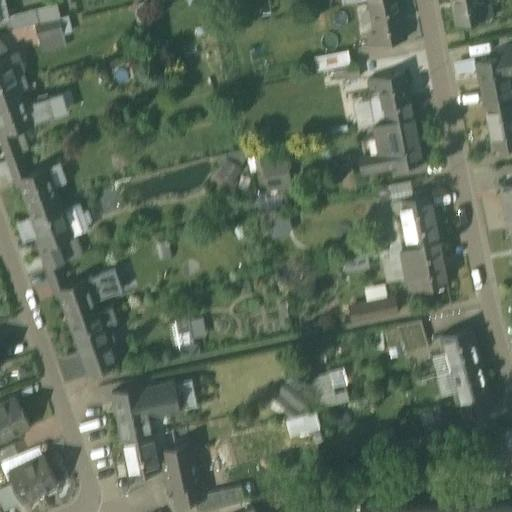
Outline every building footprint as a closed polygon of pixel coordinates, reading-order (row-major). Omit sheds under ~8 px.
[(397,0),(367,0),(373,30),(366,32),(369,46),(405,39),(397,0)] [(479,0),(449,0),(454,24),(491,17),(488,3),(480,4),(479,0)] [(54,5),(10,17),(13,31),(34,26),(58,20),(54,5)] [(67,17),(58,20),(62,36),(71,33),(67,17)] [(58,20),(34,26),(39,41),(62,36),(58,20)] [(62,36),(39,41),(41,52),(65,47),(62,36)] [(511,56),(476,63),(485,107),(511,101),(511,47),(509,48),(511,56)] [(318,57),(321,69),(355,62),(352,50),(318,57)] [(22,72),(15,53),(7,57),(8,57),(14,75),(22,72)] [(0,59),(0,97),(19,91),(19,90),(14,75),(8,57),(7,57),(0,59)] [(403,70),(368,78),(370,91),(379,89),(385,119),(385,120),(412,114),(403,70)] [(27,87),(22,72),(14,75),(19,90),(27,87)] [(19,91),(0,97),(0,126),(2,133),(3,135),(12,131),(32,124),(25,105),(19,91)] [(53,118),(47,98),(25,105),(32,124),(53,118)] [(511,101),(485,107),(493,149),(511,145),(511,101)] [(364,114),(352,117),(354,128),(367,125),(364,114)] [(412,114),(385,120),(385,119),(374,121),(374,122),(373,122),(376,135),(361,138),(364,154),(359,155),(362,169),(384,165),(384,167),(422,159),(413,115),(412,115),(412,114)] [(12,131),(3,135),(2,133),(0,134),(0,140),(6,158),(19,153),(12,131)] [(19,153),(6,158),(15,182),(20,180),(19,177),(27,175),(19,153)] [(273,190),(298,184),(292,157),(266,163),(273,190)] [(350,161),(336,164),(341,191),(355,189),(353,177),(350,161)] [(27,175),(19,177),(20,180),(31,211),(60,201),(48,167),(27,175)] [(373,173),(353,177),(355,189),(375,185),(373,173)] [(511,182),(500,185),(508,229),(511,228),(511,182)] [(429,196),(394,203),(397,219),(404,217),(410,246),(438,240),(429,196)] [(31,211),(30,212),(39,237),(35,238),(38,247),(63,238),(72,235),(60,201),(31,211)] [(295,218),(279,220),(280,234),(296,232),(295,218)] [(63,238),(38,247),(46,268),(47,268),(60,264),(60,263),(71,259),(63,238)] [(410,246),(401,248),(410,292),(448,284),(439,240),(438,240),(410,246)] [(60,264),(47,268),(56,292),(60,290),(59,289),(68,286),(60,264)] [(68,286),(59,289),(60,290),(71,323),(100,313),(88,279),(68,286)] [(393,298),(351,306),(354,322),(396,313),(393,298)] [(113,308),(100,313),(112,348),(118,345),(111,326),(119,323),(113,308)] [(71,323),(70,324),(88,375),(118,364),(112,348),(100,313),(71,323)] [(420,320),(396,325),(404,354),(428,347),(420,320)] [(191,323),(182,325),(185,340),(194,338),(191,323)] [(470,328),(441,337),(446,353),(451,371),(481,363),(470,328)] [(446,353),(432,357),(437,374),(436,374),(436,375),(451,371),(446,353)] [(481,363),(451,371),(461,405),(479,400),(491,397),(481,363)] [(269,401),(289,422),(309,403),(289,382),(269,401)] [(146,398),(116,404),(122,440),(153,433),(149,416),(180,409),(175,383),(144,390),(146,398)] [(144,386),(113,392),(116,404),(146,398),(144,390),(144,386)] [(15,397),(0,404),(0,439),(29,426),(15,397)] [(479,400),(461,405),(464,415),(482,410),(479,400)] [(444,404),(433,407),(438,424),(423,428),(429,452),(456,444),(445,403),(444,403),(444,404)] [(153,433),(156,452),(161,451),(176,448),(172,429),(153,433)] [(122,440),(121,440),(128,476),(159,468),(156,452),(153,433),(122,440)] [(176,448),(161,451),(169,487),(174,487),(177,503),(194,500),(200,499),(200,496),(197,482),(201,477),(199,469),(194,466),(191,445),(176,448)] [(43,455),(9,472),(14,481),(22,500),(23,500),(56,484),(43,455)] [(14,481),(0,487),(0,489),(5,499),(0,501),(3,508),(8,505),(8,506),(22,500),(14,481)] [(240,486),(200,496),(200,499),(194,500),(196,511),(200,511),(244,501),(240,486)] [(511,511),(511,503),(360,504),(360,511),(511,511)]
